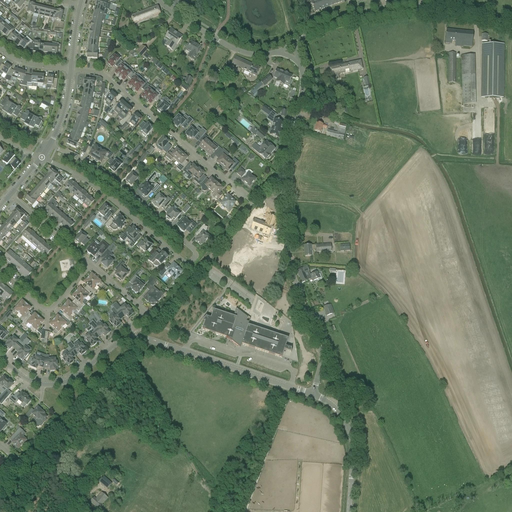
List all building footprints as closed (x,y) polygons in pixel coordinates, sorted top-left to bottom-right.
[(19,10),(26,2),(23,0),(19,0),(15,5),(19,10)] [(329,7),(326,0),(314,0),(315,1),(311,3),(314,12),(329,7)] [(95,6),(105,10),(107,10),(108,11),(110,5),(107,4),(102,2),(100,2),(97,1),(95,6)] [(27,13),(33,15),(33,14),(35,6),(35,5),(29,4),(27,13)] [(94,12),(103,15),(106,15),(107,10),(105,10),(95,6),(96,7),(95,10),(94,12)] [(134,25),(156,16),(161,15),(157,6),(153,8),(152,8),(131,16),(134,25)] [(57,11),(55,19),(55,20),(61,22),(63,12),(57,11)] [(93,17),(93,18),(102,20),(105,21),(106,15),(103,15),(94,12),(94,15),(93,17)] [(104,26),(105,21),(102,20),(93,18),(92,23),(101,25),(104,26)] [(3,23),(0,26),(0,31),(2,33),(7,27),(9,25),(4,21),(3,23)] [(90,29),(91,29),(90,30),(100,31),(101,25),(92,23),(91,23),(91,26),(90,29)] [(7,37),(12,31),(7,27),(2,33),(7,37)] [(171,29),(164,39),(167,42),(164,46),(172,51),(176,45),(177,45),(181,39),(182,37),(177,34),(177,33),(176,34),(175,33),(175,32),(171,29)] [(14,43),(18,37),(20,35),(15,30),(13,33),(14,33),(9,39),(14,43)] [(472,47),(472,38),(473,33),(446,30),(446,35),(445,44),(451,44),(451,41),(455,41),(455,46),(463,47),(463,46),(472,47)] [(18,47),(24,40),(25,39),(21,35),(20,35),(18,37),(14,43),(18,47)] [(30,48),(30,45),(29,44),(24,40),(18,47),(19,45),(24,49),(25,49),(29,50),(30,48)] [(29,50),(29,51),(30,49),(33,49),(33,51),(39,52),(40,43),(35,42),(34,41),(32,42),(31,45),(30,45),(30,48),(29,50)] [(196,56),(201,47),(190,41),(187,46),(185,50),(190,53),(188,58),(194,61),(196,56)] [(61,45),(58,45),(52,43),(52,46),(51,53),(57,54),(57,51),(60,51),(61,45)] [(502,98),(503,45),(482,44),(481,98),(502,98)] [(146,52),(147,51),(142,46),(136,54),(141,58),(143,56),(146,52)] [(120,59),(117,55),(115,57),(114,56),(114,57),(113,56),(110,59),(111,60),(108,63),(107,64),(112,68),(114,66),(116,67),(121,62),(119,60),(120,59)] [(462,105),(476,105),(474,55),(461,56),(462,105)] [(235,57),(232,65),(245,71),(244,71),(256,76),(260,68),(235,57)] [(339,79),(338,75),(362,70),(361,66),(360,61),(329,68),(331,76),(332,80),(339,79)] [(123,64),(121,62),(116,67),(118,69),(117,71),(114,74),(117,76),(116,77),(118,79),(129,67),(124,63),(123,64)] [(10,70),(11,68),(6,65),(5,65),(6,65),(4,68),(1,66),(2,65),(1,65),(0,66),(0,74),(2,76),(3,74),(6,76),(10,70)] [(231,65),(223,74),(228,78),(235,69),(231,65)] [(130,79),(134,74),(132,72),(133,71),(129,67),(118,79),(120,81),(121,80),(124,82),(126,79),(128,77),(130,79)] [(5,77),(4,79),(10,81),(16,83),(17,80),(20,71),(14,69),(14,70),(13,73),(10,70),(6,76),(5,77)] [(280,84),(284,73),(276,70),(273,78),(277,79),(276,82),(280,84)] [(26,74),(26,73),(20,71),(17,80),(20,81),(19,85),(26,87),(26,84),(27,84),(27,81),(28,77),(25,76),(26,73),(26,74)] [(284,73),(280,84),(282,85),(283,86),(284,84),(290,86),(292,81),(290,80),(292,76),(288,75),(288,74),(285,73),(284,73)] [(37,84),(38,75),(32,74),(31,75),(32,75),(31,78),(28,77),(27,81),(27,84),(26,84),(26,87),(33,88),(33,87),(37,88),(37,84)] [(136,76),(134,74),(130,79),(132,81),(130,83),(128,85),(130,87),(129,88),(132,90),(142,79),(137,75),(136,76)] [(44,76),(38,75),(37,84),(43,85),(43,86),(46,86),(46,85),(47,80),(47,79),(44,79),(44,76)] [(264,86),(272,79),(269,75),(254,88),(257,92),(263,86),(264,86)] [(54,77),(47,76),(47,79),(47,80),(46,85),(51,85),(51,89),(56,90),(57,80),(57,81),(53,80),(53,77),(54,77)] [(84,86),(94,87),(94,81),(96,81),(96,78),(97,78),(97,77),(89,76),(89,80),(84,80),(84,86)] [(213,84),(217,81),(211,76),(208,80),(213,84)] [(189,86),(192,79),(187,77),(184,84),(189,86)] [(143,91),(148,85),(146,84),(146,83),(142,79),(132,90),(134,92),(135,91),(137,93),(139,91),(141,89),(143,91)] [(142,96),(141,97),(143,98),(143,99),(143,100),(145,102),(155,90),(151,86),(150,87),(148,85),(143,91),(145,92),(143,94),(143,95),(142,96)] [(157,102),(159,100),(161,97),(159,95),(160,94),(155,90),(145,102),(147,104),(148,103),(150,105),(153,102),(153,103),(154,100),(157,102)] [(109,91),(104,97),(107,99),(105,101),(106,103),(105,104),(109,107),(108,108),(110,110),(115,104),(114,103),(115,102),(115,101),(115,100),(117,97),(112,93),(111,94),(109,91)] [(162,116),(163,116),(164,114),(163,114),(170,106),(169,105),(167,103),(168,102),(168,101),(168,100),(168,99),(167,99),(167,98),(166,98),(165,98),(164,98),(164,99),(163,99),(157,106),(159,108),(157,111),(160,114),(160,115),(161,116),(162,116)] [(8,101),(8,100),(8,99),(7,99),(6,99),(5,99),(4,100),(4,101),(3,100),(0,103),(0,106),(3,109),(2,111),(6,114),(12,105),(8,102),(8,101)] [(120,114),(127,106),(122,101),(118,106),(115,104),(110,110),(108,113),(109,113),(108,114),(112,116),(114,112),(113,112),(114,111),(117,114),(118,113),(120,114)] [(17,108),(12,105),(6,114),(11,117),(12,115),(17,117),(16,118),(21,112),(20,111),(20,110),(21,109),(21,108),(20,108),(20,107),(19,107),(18,107),(17,107),(17,108)] [(120,114),(118,116),(119,117),(122,120),(119,122),(122,126),(122,125),(123,126),(123,125),(130,117),(128,115),(130,113),(132,110),(127,106),(120,114)] [(268,116),(272,112),(264,106),(261,111),(268,116)] [(88,115),(90,109),(80,107),(78,112),(88,115)] [(29,114),(29,113),(29,112),(28,112),(27,112),(26,112),(25,112),(25,113),(24,114),(23,113),(20,120),(25,122),(24,124),(28,127),(33,117),(29,115),(29,114)] [(83,115),(78,114),(77,114),(78,114),(76,119),(86,122),(88,117),(83,115)] [(130,117),(123,125),(125,127),(126,128),(128,125),(129,124),(132,127),(133,126),(135,127),(142,119),(137,114),(134,117),(132,117),(131,118),(131,117),(130,117)] [(188,118),(185,115),(182,119),(178,116),(172,123),(175,125),(174,126),(177,128),(180,125),(181,127),(185,122),(189,126),(193,121),(189,117),(188,118)] [(38,119),(33,117),(28,127),(33,129),(35,127),(39,129),(43,123),(41,122),(42,121),(42,120),(42,119),(41,119),(41,118),(40,118),(39,118),(39,119),(38,119)] [(84,128),(86,122),(76,119),(77,120),(75,124),(75,125),(84,128)] [(281,132),(281,131),(283,123),(279,122),(279,121),(274,120),(271,129),(268,133),(270,134),(270,135),(274,136),(274,137),(279,138),(280,138),(280,137),(279,137),(281,132)] [(143,122),(138,127),(142,130),(141,131),(143,133),(141,134),(145,138),(152,130),(153,129),(154,128),(153,127),(153,126),(152,126),(151,127),(148,124),(146,125),(143,122)] [(326,129),(327,126),(323,125),(316,123),(314,131),(320,133),(322,128),(326,129)] [(84,128),(75,125),(75,124),(75,125),(73,130),(73,129),(73,130),(82,133),(84,128)] [(345,130),(346,126),(340,124),(337,133),(328,130),(326,136),(343,140),(346,130),(345,130)] [(198,135),(201,138),(204,135),(206,132),(202,129),(201,131),(198,128),(195,132),(191,128),(185,134),(186,135),(185,135),(188,138),(189,138),(191,139),(192,138),(194,139),(198,135)] [(80,138),(82,133),(73,130),(73,129),(73,130),(71,135),(80,138)] [(258,132),(254,129),(251,133),(255,136),(256,135),(262,141),(266,137),(259,131),(258,132)] [(80,138),(71,135),(69,140),(69,139),(69,140),(78,143),(80,138)] [(204,153),(211,145),(206,140),(208,138),(204,135),(201,138),(198,142),(201,144),(199,147),(202,150),(201,150),(204,153)] [(158,151),(160,153),(162,154),(163,154),(164,153),(165,152),(165,150),(165,149),(164,148),(169,143),(166,140),(166,139),(166,138),(165,137),(164,137),(163,137),(162,139),(156,147),(159,150),(158,151)] [(76,149),(78,144),(78,143),(69,140),(66,145),(76,149)] [(101,150),(93,145),(94,141),(92,140),(90,142),(89,146),(88,147),(91,148),(93,149),(89,156),(91,157),(91,158),(92,158),(91,159),(93,160),(94,160),(101,150)] [(211,145),(204,153),(207,155),(210,157),(212,155),(213,154),(216,157),(219,153),(222,150),(218,147),(213,143),(211,145)] [(275,150),(267,143),(265,145),(264,144),(260,149),(257,147),(254,150),(265,160),(266,160),(268,160),(270,158),(270,156),(269,156),(270,156),(269,156),(275,150)] [(179,151),(177,149),(173,153),(171,151),(167,155),(164,158),(168,162),(169,162),(172,159),(173,159),(176,161),(182,154),(182,152),(180,151),(179,151)] [(106,153),(101,150),(94,160),(95,160),(95,161),(97,163),(97,162),(98,162),(99,162),(98,162),(99,161),(101,163),(105,157),(106,158),(109,160),(114,154),(111,152),(110,154),(108,152),(106,153)] [(221,168),(228,160),(225,158),(228,155),(223,150),(217,156),(220,159),(217,163),(219,165),(219,166),(221,168)] [(6,157),(2,162),(7,166),(5,167),(9,170),(10,168),(11,167),(15,170),(20,164),(14,158),(14,157),(10,153),(6,157)] [(182,154),(176,161),(178,163),(178,165),(176,168),(176,169),(180,172),(183,169),(186,165),(184,163),(187,158),(185,156),(185,155),(183,154),(182,154)] [(111,159),(108,163),(111,166),(109,168),(112,171),(111,172),(112,173),(112,174),(113,174),(114,173),(116,172),(115,172),(122,164),(118,161),(117,162),(115,161),(114,162),(111,159)] [(239,164),(234,159),(231,163),(228,160),(221,168),(224,171),(225,170),(227,172),(231,168),(234,170),(239,164)] [(187,179),(189,180),(188,180),(189,181),(192,177),(199,169),(197,167),(196,167),(195,168),(193,165),(192,166),(190,169),(187,167),(185,169),(183,172),(189,176),(187,179)] [(59,184),(60,184),(61,182),(64,184),(68,179),(65,177),(63,181),(58,177),(59,176),(51,169),(47,174),(55,180),(59,184)] [(205,179),(202,176),(204,174),(202,172),(202,171),(199,169),(192,177),(193,177),(195,179),(194,180),(199,185),(205,179)] [(246,175),(245,174),(245,173),(241,169),(240,170),(236,174),(241,178),(242,177),(243,178),(241,181),(244,183),(244,182),(246,184),(247,185),(249,187),(251,185),(253,182),(254,182),(256,180),(248,173),(246,175)] [(131,186),(137,179),(136,177),(137,176),(133,172),(127,180),(126,180),(125,181),(125,182),(125,183),(126,184),(127,184),(128,184),(131,186)] [(55,180),(47,174),(48,175),(44,179),(51,184),(54,180),(55,180)] [(47,189),(51,184),(44,179),(41,183),(47,189)] [(213,181),(211,179),(208,183),(206,180),(200,187),(202,188),(202,189),(202,190),(202,191),(203,191),(204,192),(205,192),(205,191),(206,191),(208,189),(211,191),(217,184),(216,184),(217,183),(215,181),(213,181)] [(73,183),(73,182),(71,181),(65,187),(69,192),(76,184),(74,182),(73,183)] [(43,193),(47,189),(41,183),(37,187),(43,193)] [(161,188),(155,183),(153,185),(152,185),(150,186),(149,186),(147,185),(146,186),(145,184),(139,190),(141,192),(143,194),(142,195),(142,196),(144,198),(145,197),(146,197),(149,193),(150,193),(151,192),(155,195),(161,188)] [(78,187),(77,186),(78,186),(76,184),(69,192),(74,196),(80,189),(78,187)] [(217,184),(211,191),(214,194),(213,194),(212,195),(211,196),(211,197),(211,198),(212,198),(212,199),(213,199),(214,199),(215,199),(217,201),(220,197),(222,195),(219,192),(221,190),(222,189),(221,188),(220,187),(220,186),(218,184),(217,184)] [(40,197),(43,193),(37,187),(33,192),(40,197)] [(83,191),(82,191),(82,190),(80,189),(74,196),(79,200),(85,192),(83,190),(83,191)] [(40,197),(33,192),(30,196),(29,195),(36,202),(36,201),(40,197)] [(87,195),(87,194),(85,192),(79,200),(83,204),(90,196),(89,197),(87,195)] [(173,200),(178,194),(176,192),(170,200),(167,198),(165,200),(159,195),(154,201),(154,200),(153,201),(153,202),(151,203),(154,205),(153,206),(155,208),(156,207),(158,209),(161,205),(162,206),(162,207),(164,209),(171,201),(172,199),(173,200)] [(32,206),(36,202),(29,195),(25,200),(32,206)] [(228,195),(220,204),(227,210),(229,213),(232,209),(231,209),(234,205),(233,205),(235,203),(233,201),(234,200),(232,198),(228,195)] [(92,199),(91,199),(92,198),(90,196),(83,204),(88,208),(94,201),(92,199)] [(49,215),(55,208),(57,205),(54,203),(55,202),(55,201),(52,199),(53,199),(52,199),(47,205),(49,206),(45,211),(47,213),(47,214),(48,215),(49,215)] [(104,207),(98,213),(104,217),(105,216),(108,219),(112,214),(109,212),(109,211),(110,210),(107,207),(108,206),(107,205),(106,205),(105,204),(105,205),(103,206),(104,207)] [(185,214),(190,208),(187,205),(182,212),(185,214)] [(169,207),(165,212),(168,214),(166,217),(167,217),(167,219),(168,220),(170,220),(171,221),(173,218),(175,220),(177,218),(179,215),(180,213),(177,210),(176,210),(177,209),(174,206),(172,209),(169,207)] [(54,219),(60,212),(55,208),(49,215),(51,217),(51,216),(54,219)] [(19,211),(17,209),(13,214),(14,214),(20,220),(21,219),(24,215),(26,217),(28,216),(21,210),(19,211)] [(58,223),(65,216),(60,212),(54,219),(57,221),(56,222),(58,223)] [(14,214),(10,218),(16,224),(20,220),(14,214)] [(125,222),(122,219),(123,219),(122,218),(123,218),(119,214),(115,218),(116,219),(114,221),(111,218),(109,220),(105,225),(108,229),(110,227),(112,229),(113,230),(114,230),(115,230),(116,230),(116,229),(117,229),(118,228),(119,229),(119,228),(120,229),(120,228),(121,229),(122,229),(122,228),(123,228),(123,227),(123,226),(123,225),(122,225),(125,222)] [(63,228),(69,220),(65,216),(58,223),(60,225),(61,224),(63,227),(63,228)] [(255,224),(253,233),(270,237),(276,219),(270,217),(267,227),(255,224)] [(13,228),(16,224),(10,218),(6,223),(13,228)] [(184,219),(177,227),(180,229),(179,229),(179,230),(180,230),(180,231),(181,231),(181,232),(182,232),(183,232),(184,232),(185,231),(186,230),(187,231),(190,233),(193,230),(196,226),(192,223),(190,221),(188,223),(187,222),(187,221),(187,220),(187,219),(186,219),(185,219),(184,219)] [(68,231),(74,224),(69,220),(63,228),(65,229),(65,228),(68,231)] [(11,234),(13,232),(11,231),(13,228),(6,223),(2,227),(9,233),(11,234)] [(205,242),(208,238),(207,236),(205,233),(206,232),(207,228),(204,227),(205,226),(203,225),(195,234),(198,237),(198,238),(198,239),(196,241),(198,243),(198,244),(200,245),(203,242),(205,242)] [(0,232),(5,237),(9,233),(2,227),(0,229),(0,232)] [(121,234),(119,236),(120,237),(119,238),(123,242),(127,238),(132,243),(129,246),(132,248),(134,247),(133,246),(137,243),(141,237),(138,235),(140,233),(139,233),(139,232),(136,229),(136,230),(133,228),(131,230),(128,228),(126,230),(122,235),(121,234)] [(31,232),(28,229),(22,236),(27,240),(34,233),(32,231),(31,232)] [(32,244),(38,237),(35,235),(36,234),(34,233),(27,240),(32,244)] [(88,241),(85,239),(86,237),(81,233),(76,239),(75,239),(74,240),(74,241),(74,242),(75,243),(76,243),(77,242),(80,245),(81,244),(84,247),(88,241)] [(234,233),(223,248),(228,253),(229,253),(228,252),(235,246),(243,255),(251,247),(240,237),(238,239),(237,238),(236,239),(233,235),(234,233)] [(40,240),(38,237),(32,244),(36,248),(43,241),(41,239),(40,240)] [(150,244),(148,242),(146,240),(143,243),(141,241),(136,246),(139,249),(139,248),(146,253),(147,251),(149,253),(152,249),(150,247),(151,246),(152,247),(153,245),(150,243),(150,244)] [(47,245),(44,243),(45,242),(43,241),(36,248),(41,252),(48,245),(47,245)] [(92,243),(93,244),(87,251),(87,252),(88,253),(89,254),(90,255),(90,254),(94,257),(98,252),(102,255),(108,247),(102,242),(100,245),(95,241),(92,243)] [(331,251),(331,244),(304,246),(304,257),(312,256),(311,250),(316,250),(316,252),(331,251)] [(46,257),(52,250),(49,247),(49,246),(48,245),(41,252),(46,257)] [(103,255),(100,259),(101,259),(103,261),(101,263),(103,266),(103,267),(105,269),(106,269),(106,268),(107,269),(110,266),(112,266),(113,264),(112,263),(113,262),(110,259),(113,255),(110,253),(113,250),(110,247),(108,249),(107,250),(105,253),(103,255)] [(7,263),(14,255),(10,251),(2,259),(7,263)] [(157,255),(154,253),(148,260),(154,266),(155,266),(156,267),(157,267),(158,267),(159,266),(160,266),(160,265),(161,265),(163,263),(165,262),(165,260),(167,258),(166,257),(166,255),(165,254),(163,254),(162,253),(160,255),(160,254),(159,255),(157,255)] [(12,267),(19,259),(14,255),(7,263),(12,267)] [(17,271),(24,263),(19,259),(12,267),(17,271)] [(263,259),(263,270),(271,270),(271,272),(278,272),(278,264),(274,264),(274,259),(263,259)] [(122,282),(128,274),(125,271),(126,269),(123,266),(124,265),(121,262),(118,265),(116,268),(118,269),(119,270),(116,273),(114,275),(116,276),(118,279),(120,282),(121,281),(122,282)] [(21,275),(28,267),(24,263),(17,271),(21,275)] [(168,264),(161,272),(164,275),(166,271),(167,272),(176,280),(179,276),(179,275),(182,272),(179,269),(177,267),(173,263),(171,266),(168,264)] [(26,279),(33,271),(28,267),(21,275),(26,279)] [(307,267),(297,271),(302,283),(307,280),(312,278),(312,279),(313,281),(317,280),(318,282),(321,280),(322,279),(320,274),(318,275),(317,272),(310,275),(308,270),(307,267)] [(247,268),(240,278),(246,282),(253,272),(247,268)] [(103,284),(94,276),(92,274),(88,278),(97,286),(99,284),(101,286),(102,285),(103,284)] [(138,279),(137,277),(135,276),(129,282),(130,283),(132,285),(131,286),(133,287),(131,288),(132,289),(132,290),(136,294),(136,293),(138,294),(141,290),(144,287),(139,283),(140,281),(140,280),(139,279),(138,279)] [(93,295),(96,292),(94,289),(97,286),(88,278),(84,283),(88,287),(86,289),(93,295)] [(0,296),(2,297),(9,289),(4,285),(0,289),(0,296)] [(84,291),(82,290),(80,287),(76,292),(85,300),(88,297),(90,299),(93,295),(86,289),(84,291)] [(158,294),(152,288),(143,299),(146,302),(147,301),(148,302),(149,304),(150,304),(150,305),(151,305),(152,306),(153,306),(154,306),(154,305),(155,305),(155,304),(155,303),(157,303),(157,301),(158,301),(160,299),(159,298),(163,294),(161,292),(160,291),(158,294)] [(6,302),(13,293),(9,289),(2,297),(6,302)] [(82,309),(85,305),(82,303),(85,300),(76,292),(72,296),(76,300),(74,302),(82,309)] [(19,314),(26,305),(22,301),(12,312),(14,314),(16,311),(19,314)] [(72,305),(71,303),(68,301),(67,302),(64,306),(73,313),(76,310),(79,312),(82,309),(74,302),(72,305)] [(121,309),(115,302),(112,304),(112,303),(110,304),(111,305),(111,306),(122,318),(125,315),(128,318),(132,315),(132,314),(133,313),(128,307),(127,308),(125,305),(121,309)] [(111,306),(110,304),(109,306),(110,307),(109,311),(112,315),(108,318),(110,321),(109,321),(111,324),(114,328),(116,327),(116,328),(120,324),(118,321),(121,318),(122,318),(111,306)] [(23,322),(28,316),(29,315),(27,313),(31,309),(26,305),(19,314),(22,316),(20,319),(23,322)] [(329,305),(323,307),(327,316),(332,314),(334,313),(332,308),(330,308),(329,305)] [(70,322),(73,319),(70,317),(73,313),(64,306),(60,310),(64,314),(62,316),(63,317),(70,322)] [(247,318),(236,309),(233,317),(213,310),(210,318),(206,317),(203,321),(204,322),(203,327),(202,330),(209,332),(215,334),(226,338),(238,347),(239,344),(241,345),(242,345),(248,347),(255,349),(268,353),(268,354),(275,356),(281,358),(283,353),(284,350),(291,352),(291,349),(285,347),(288,339),(287,338),(286,339),(271,333),(264,331),(249,326),(248,325),(249,323),(246,322),(247,318)] [(9,311),(4,316),(7,319),(11,322),(13,319),(9,316),(12,313),(9,311)] [(31,327),(39,318),(34,314),(31,318),(28,316),(23,322),(22,323),(26,326),(28,324),(31,327)] [(61,319),(60,318),(57,316),(56,317),(53,320),(63,328),(65,325),(68,327),(71,323),(70,322),(63,317),(61,319)] [(40,334),(42,331),(38,328),(39,326),(43,321),(39,318),(31,327),(35,330),(40,334)] [(59,333),(63,328),(53,320),(49,325),(55,329),(52,333),(55,336),(58,332),(59,333)] [(90,324),(88,325),(89,325),(98,337),(102,334),(103,335),(104,337),(109,333),(110,332),(109,332),(109,331),(105,326),(103,327),(101,324),(97,328),(95,325),(94,324),(93,324),(92,323),(91,323),(90,323),(90,324)] [(89,334),(85,337),(88,340),(86,341),(91,346),(91,347),(92,346),(93,347),(97,343),(95,341),(94,340),(98,337),(90,327),(86,330),(88,333),(89,334)] [(17,341),(13,337),(11,340),(10,339),(8,341),(5,344),(5,345),(6,346),(5,346),(10,350),(12,347),(16,350),(22,343),(18,340),(17,341)] [(29,351),(25,348),(30,342),(26,338),(22,343),(16,350),(20,353),(17,356),(21,360),(22,360),(23,361),(23,360),(26,357),(28,355),(27,354),(29,351)] [(67,344),(66,345),(68,347),(68,348),(75,356),(75,355),(78,352),(79,353),(81,356),(86,352),(85,352),(86,351),(86,350),(83,346),(81,345),(80,346),(78,343),(74,346),(72,344),(69,346),(67,344)] [(75,356),(68,348),(64,351),(66,353),(62,356),(64,359),(63,360),(64,361),(67,365),(68,366),(69,365),(74,362),(71,359),(75,356)] [(44,368),(45,356),(42,354),(40,358),(35,356),(34,359),(33,359),(30,366),(31,367),(36,369),(38,365),(43,368),(44,368)] [(49,360),(49,356),(45,356),(44,368),(50,367),(50,372),(56,371),(56,370),(57,370),(57,365),(57,363),(55,363),(55,360),(49,360)] [(0,389),(4,393),(2,395),(0,397),(0,404),(1,405),(11,394),(7,391),(7,390),(8,389),(9,389),(12,386),(12,385),(12,384),(9,381),(8,382),(7,381),(7,380),(5,378),(4,379),(4,378),(1,381),(1,380),(0,381),(0,389)] [(20,395),(18,393),(14,397),(12,396),(9,399),(15,405),(18,400),(22,404),(20,405),(23,408),(26,405),(27,406),(27,405),(30,402),(29,400),(30,400),(27,397),(26,397),(25,395),(24,394),(23,395),(21,394),(20,395)] [(40,411),(40,410),(37,407),(32,414),(38,420),(36,424),(36,425),(36,426),(36,427),(37,427),(38,427),(39,427),(39,426),(40,427),(45,422),(44,421),(47,417),(43,415),(44,413),(42,411),(41,411),(40,411)] [(24,446),(24,445),(24,444),(24,443),(26,440),(20,434),(23,431),(19,429),(13,436),(10,440),(14,444),(13,445),(14,445),(13,446),(14,447),(15,447),(16,447),(18,449),(21,446),(22,446),(23,446),(24,446)] [(107,489),(112,484),(103,477),(99,482),(107,489)] [(102,505),(108,498),(101,493),(96,499),(94,497),(90,502),(99,510),(103,505),(102,505)]
